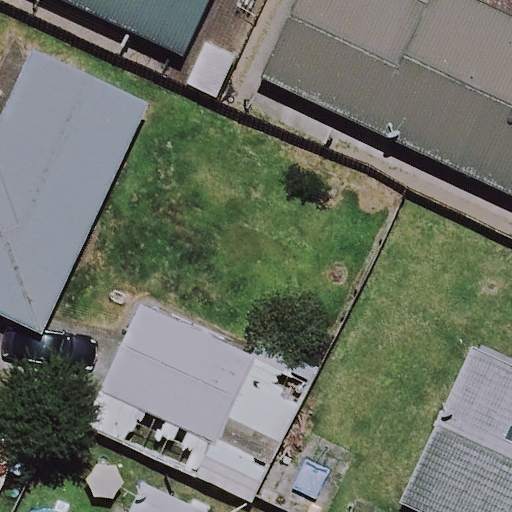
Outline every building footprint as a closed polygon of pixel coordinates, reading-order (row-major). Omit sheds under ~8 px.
[(52,0),(179,60),(207,0),(52,0)] [(438,0),(430,18),(392,0),(307,0),(269,82),(511,196),(511,2),(506,0),(438,0)] [(148,109),(37,56),(0,134),(0,317),(42,337),(148,109)] [(254,362),(146,309),(88,428),(251,507),(290,428),(318,371),(262,344),(254,362)] [(511,511),(511,369),(476,352),(403,506),(415,511),(511,511)] [(193,511),(145,489),(133,511),(193,511)]
